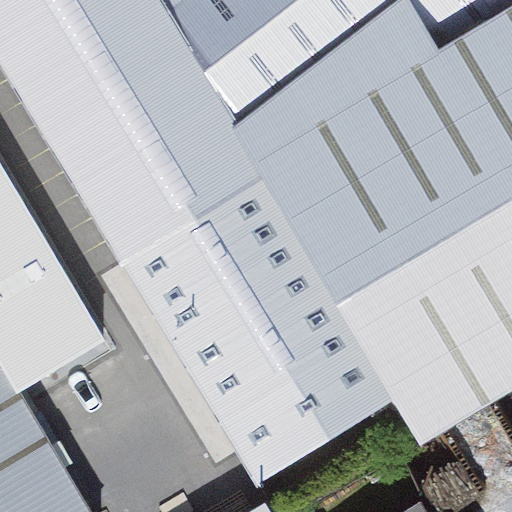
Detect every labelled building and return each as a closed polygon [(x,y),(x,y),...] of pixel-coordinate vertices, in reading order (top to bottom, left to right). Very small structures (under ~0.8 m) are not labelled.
[(0,0),(0,68),(256,497),(394,415),(241,159),(148,4),(145,0),(0,0)] [(152,0),(148,4),(241,159),(435,0),(152,0)] [(394,415),(421,460),(511,405),(511,0),(435,0),(241,159),(394,415)] [(0,511),(79,511),(0,378),(0,511)] [(269,511),(263,501),(246,511),(269,511)]
